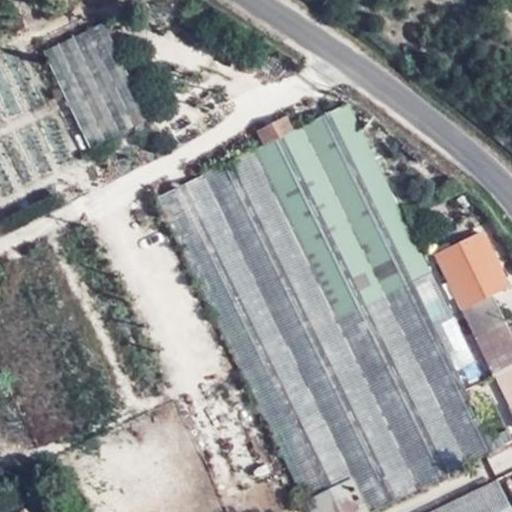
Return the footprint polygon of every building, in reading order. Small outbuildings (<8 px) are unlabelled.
[(91,153),(149,124),(103,24),(43,50),(91,153)] [(348,104),(153,200),(310,511),(379,511),(491,452),(412,281),(433,271),(348,104)] [(508,286),(480,230),(429,256),(457,311),(491,294),(508,286)] [(511,336),(491,294),(457,311),(511,418),(511,336)] [(507,511),(493,478),(422,511),(507,511)]
